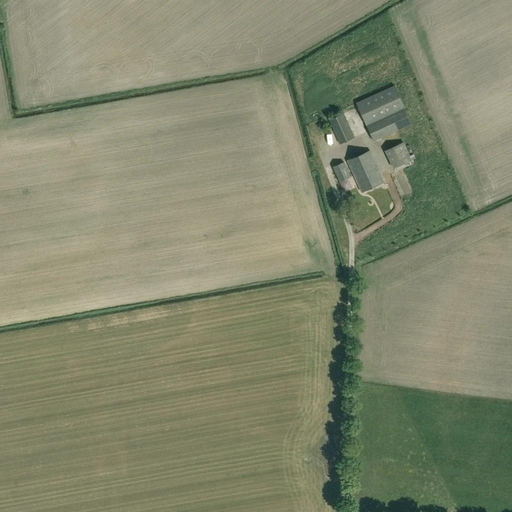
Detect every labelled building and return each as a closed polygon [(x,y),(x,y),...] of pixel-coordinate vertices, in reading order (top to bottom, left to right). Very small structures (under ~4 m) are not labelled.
[(405,108),(395,85),(356,103),(374,141),(411,124),(404,108),(405,108)] [(340,144),(354,137),(343,113),(329,120),(340,144)] [(393,169),(412,160),(404,142),(385,151),(393,169)] [(362,191),(384,182),(370,151),(348,160),(362,191)] [(340,182),(351,177),(344,162),(333,167),(340,182)]
